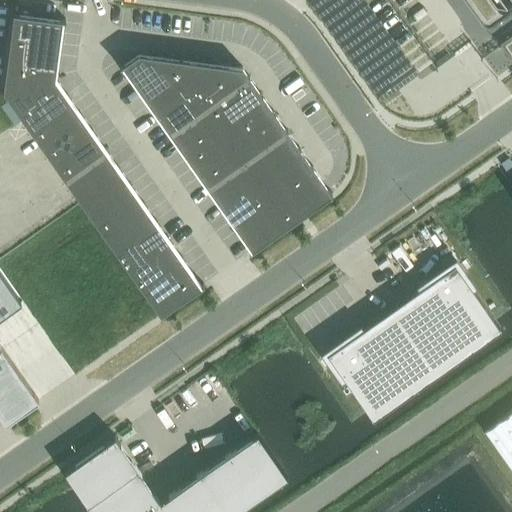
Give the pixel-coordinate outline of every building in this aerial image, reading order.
[(511,0),(468,0),(481,17),(483,19),(485,20),(487,21),(490,20),(492,19),(511,4),(511,0)] [(62,18),(13,12),(3,90),(54,77),(62,18)] [(506,39),(500,43),(511,59),(511,34),(511,35),(510,34),(508,34),(507,35),(506,36),(505,37),(506,39)] [(139,52),(121,64),(143,95),(179,70),(181,58),(139,52)] [(242,66),(226,64),(181,58),(179,70),(192,88),(205,106),(248,75),(242,66)] [(179,70),(143,95),(156,113),(192,88),(179,70)] [(248,75),(205,106),(217,124),(261,93),(248,75)] [(54,77),(3,90),(27,124),(67,95),(54,77)] [(192,88),(156,113),(169,131),(205,106),(192,88)] [(261,93),(217,124),(230,142),(274,111),(261,93)] [(67,95),(27,124),(39,142),(80,113),(67,95)] [(205,106),(169,131),(181,149),(217,124),(205,106)] [(274,111),(230,142),(243,160),(286,129),(274,111)] [(80,113),(39,142),(52,160),(92,131),(80,113)] [(217,124),(181,149),(194,167),(230,142),(217,124)] [(286,129),(243,160),(255,178),(299,147),(286,129)] [(92,131),(52,160),(65,178),(105,149),(92,131)] [(230,142),(194,167),(207,185),(243,160),(230,142)] [(299,147),(255,178),(268,196),(312,165),(299,147)] [(105,149),(65,178),(77,196),(118,167),(105,149)] [(243,160),(207,185),(219,203),(255,178),(243,160)] [(312,165),(268,196),(287,223),(331,192),(312,165)] [(118,167),(77,196),(90,214),(130,185),(118,167)] [(255,178),(219,203),(232,221),(268,196),(255,178)] [(130,185),(90,214),(103,232),(143,203),(130,185)] [(268,196),(232,221),(251,248),(287,223),(268,196)] [(143,203),(103,232),(115,250),(156,221),(143,203)] [(156,221),(115,250),(128,268),(168,239),(156,221)] [(168,239),(128,268),(141,286),(181,257),(168,239)] [(181,257),(141,286),(149,297),(160,313),(201,285),(181,257)] [(455,262),(391,308),(432,367),(435,372),(436,373),(501,328),(500,327),(496,320),(455,262)] [(0,267),(0,415),(5,422),(22,411),(33,403),(39,399),(0,344),(1,343),(2,343),(0,340),(0,313),(21,299),(22,299),(0,267)] [(391,308),(327,353),(368,411),(369,412),(372,416),(373,418),(436,373),(435,372),(432,367),(391,308)] [(511,411),(485,430),(511,468),(511,411)] [(113,435),(65,469),(94,511),(235,511),(288,475),(258,432),(158,502),(113,435)]
